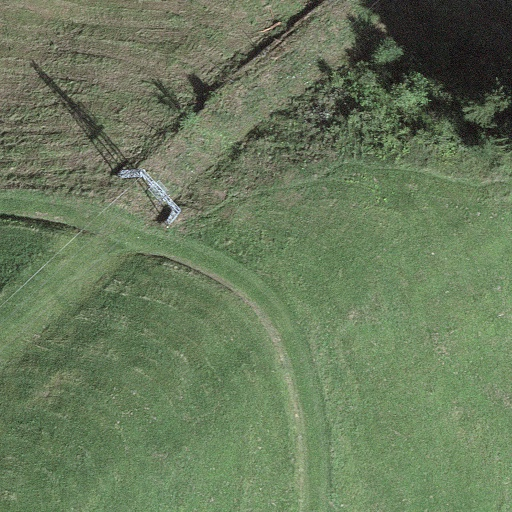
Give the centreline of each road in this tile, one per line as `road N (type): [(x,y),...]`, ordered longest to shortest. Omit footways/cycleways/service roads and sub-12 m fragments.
road 1 (track): [(318,511),(300,354),(276,304),(216,262),(137,229)]
road 2 (track): [(137,229),(57,207),(0,202)]
